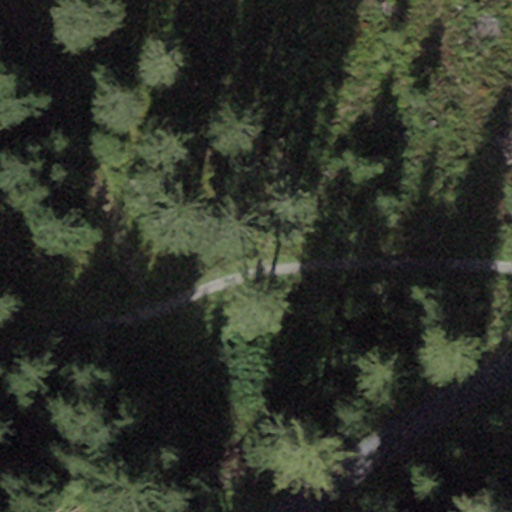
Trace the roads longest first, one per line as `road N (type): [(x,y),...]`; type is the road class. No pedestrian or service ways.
road 1 (track): [(0,350),(247,277),(420,252),(511,256)]
road 2 (track): [(511,371),(435,408),(272,511)]
